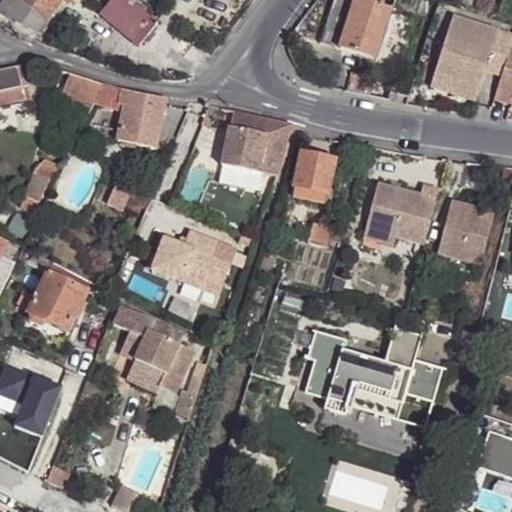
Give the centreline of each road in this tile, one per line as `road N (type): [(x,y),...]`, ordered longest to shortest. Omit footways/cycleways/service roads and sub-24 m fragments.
road 1 (unclassified): [(511,144),(416,132),(224,87)]
road 2 (unclassified): [(224,87),(162,89),(15,53)]
